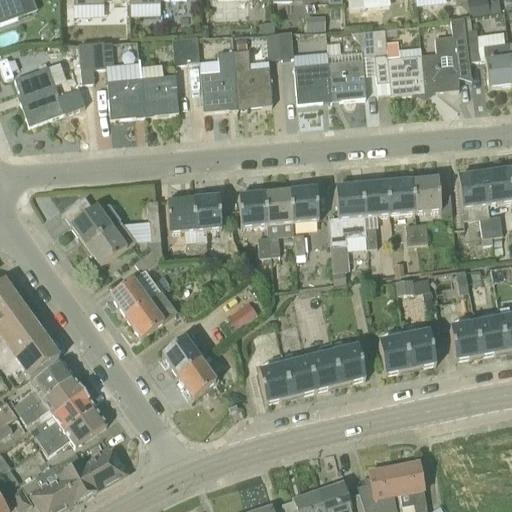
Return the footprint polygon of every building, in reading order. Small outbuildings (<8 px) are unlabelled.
[(0,0),(0,27),(19,20),(11,0),(0,0)] [(130,4),(129,0),(72,0),(73,9),(93,8),(93,4),(130,4)] [(347,0),(349,15),(366,13),(364,0),(347,0)] [(489,17),(485,0),(480,0),(468,2),(471,20),(489,17)] [(489,19),(500,17),(496,0),(485,0),(489,17),(489,19)] [(324,21),(306,21),(306,34),(324,34),(324,21)] [(468,67),(464,36),(463,24),(449,26),(451,41),(434,43),(435,59),(421,60),(424,96),(432,95),(432,98),(458,95),(457,81),(470,79),(468,67)] [(275,37),(274,26),(259,27),(260,38),(275,37)] [(424,96),(421,60),(387,63),(387,60),(385,34),(372,36),(374,61),(376,88),(389,87),(390,101),(416,99),(415,97),(424,96)] [(464,36),(468,67),(479,65),(476,35),(464,36)] [(295,57),(328,56),(327,36),(295,37),(295,57)] [(361,62),(374,61),(372,36),(359,37),(361,62)] [(278,39),(280,64),(293,63),(291,38),(278,39)] [(267,65),(280,64),(278,39),(265,40),(267,65)] [(186,43),(187,69),(199,67),(197,42),(186,43)] [(174,70),(187,69),(186,43),(171,44),(174,70)] [(245,43),(237,44),(238,52),(246,51),(245,43)] [(92,48),(94,74),(105,73),(105,70),(113,69),(111,49),(104,49),(103,47),(92,48)] [(93,74),(94,74),(92,48),(78,50),(81,89),(94,88),(93,74)] [(488,93),(511,89),(507,48),(483,51),(488,93)] [(234,56),(237,112),(245,112),(245,114),(272,112),(268,74),(249,75),(248,55),(234,56)] [(229,113),(237,112),(234,56),(217,58),(219,77),(201,79),(203,117),(229,115),(229,113)] [(327,68),(330,104),(338,103),(338,106),(364,103),(361,65),(327,68)] [(322,105),(330,104),(327,68),(293,71),(296,109),(322,107),(322,105)] [(58,101),(48,72),(14,84),(22,106),(20,107),(28,131),(64,119),(84,112),(78,94),(58,101)] [(143,119),(141,83),(141,76),(107,78),(109,124),(136,122),(135,120),(143,119)] [(141,83),(143,119),(151,119),(152,121),(178,119),(174,81),(141,83)] [(482,178),(488,222),(499,220),(498,209),(511,206),(511,203),(508,175),(482,178)] [(482,243),(491,242),(488,222),(482,178),(457,182),(462,214),(478,212),(482,243)] [(412,186),(414,218),(440,215),(441,223),(452,222),(450,200),(439,201),(437,183),(412,186)] [(389,220),(414,218),(412,186),(386,188),(389,220)] [(364,222),(389,220),(386,188),(361,190),(364,222)] [(367,253),(365,234),(364,222),(361,190),(335,192),(337,222),(327,223),(332,275),(349,274),(347,248),(346,248),(345,244),(365,242),(366,253),(367,253)] [(289,196),(291,228),(318,226),(315,194),(289,196)] [(266,230),(291,228),(289,196),(264,198),(266,230)] [(256,231),(257,242),(267,241),(266,230),(264,198),(238,200),(241,232),(231,232),(232,244),(242,243),(241,232),(256,231)] [(192,203),(194,235),(220,233),(218,201),(192,203)] [(85,252),(111,233),(96,211),(92,214),(84,203),(61,219),(62,220),(64,219),(71,229),(70,230),(85,252)] [(168,237),(184,236),(194,235),(192,203),(166,205),(168,237)] [(156,206),(145,207),(146,227),(157,226),(156,206)] [(488,222),(491,242),(502,240),(499,220),(488,222)] [(154,254),(159,249),(159,246),(157,226),(146,227),(148,246),(145,247),(146,252),(148,256),(133,267),(134,268),(154,254)] [(111,233),(85,252),(100,273),(135,248),(120,227),(111,233)] [(415,229),(417,249),(427,248),(425,228),(415,229)] [(407,250),(417,249),(415,229),(405,230),(407,250)] [(365,234),(367,253),(377,252),(375,233),(365,234)] [(294,260),(304,259),(303,239),(292,239),(294,260)] [(258,262),(269,261),(267,241),(257,242),(258,262)] [(267,241),(269,261),(279,261),(278,241),(267,241)] [(186,266),(197,265),(195,247),(185,248),(186,259),(186,266)] [(195,247),(197,265),(207,265),(206,247),(195,247)] [(125,322),(159,298),(145,278),(161,266),(159,249),(154,254),(134,268),(141,278),(109,300),(125,322)] [(403,277),(402,267),(393,268),(395,278),(403,277)] [(467,297),(464,275),(456,276),(459,298),(467,297)] [(344,277),(332,278),(333,289),(345,288),(344,277)] [(413,293),(427,292),(427,284),(395,287),(396,300),(413,299),(413,293)] [(0,316),(17,305),(3,285),(0,287),(0,286),(0,316)] [(159,298),(125,322),(141,344),(175,320),(159,298)] [(0,345),(2,344),(31,324),(17,305),(0,316),(0,345)] [(236,333),(256,318),(248,307),(228,322),(236,333)] [(511,322),(500,325),(505,357),(511,355),(511,322)] [(0,370),(2,373),(44,343),(31,324),(2,344),(0,345),(0,370)] [(480,361),(505,357),(500,325),(474,330),(480,361)] [(455,366),(480,361),(474,330),(449,335),(455,366)] [(403,343),(410,375),(435,370),(428,338),(403,343)] [(44,343),(2,373),(7,380),(21,370),(30,383),(58,362),(44,343)] [(177,381),(199,365),(183,343),(161,359),(177,381)] [(384,380),(410,375),(403,343),(378,349),(384,380)] [(332,359),(340,390),(365,384),(357,353),(332,359)] [(315,396),(340,390),(332,359),(307,365),(315,396)] [(199,365),(177,381),(193,403),(215,388),(199,365)] [(290,402),(315,396),(307,365),(282,371),(290,402)] [(20,420),(73,383),(61,367),(29,389),(34,396),(13,411),(20,420)] [(265,409),(290,402),(282,371),(258,377),(265,409)] [(52,421),(83,398),(73,383),(20,420),(26,430),(48,415),(52,421)] [(41,452),(94,414),(83,398),(52,421),(56,427),(35,442),(41,452)] [(94,414),(41,452),(48,461),(69,446),(74,453),(106,430),(94,414)] [(0,443),(12,434),(8,428),(0,434),(0,443)] [(80,467),(96,495),(124,480),(111,457),(108,452),(91,461),(94,466),(86,471),(84,466),(80,467)] [(0,457),(0,478),(10,472),(0,457)] [(96,495),(80,467),(75,458),(52,471),(74,508),(96,495)] [(398,508),(399,511),(413,509),(413,511),(440,511),(437,511),(425,511),(418,469),(393,473),(398,508)] [(39,511),(66,511),(74,508),(52,471),(20,489),(21,491),(8,498),(15,511),(27,511),(32,510),(27,501),(32,498),(33,500),(33,501),(39,511)] [(398,511),(399,511),(398,508),(393,473),(368,478),(371,496),(358,500),(362,511),(398,511)] [(9,492),(17,487),(10,475),(2,480),(9,492)] [(362,511),(358,500),(346,504),(342,489),(317,497),(322,511),(362,511)] [(322,511),(317,497),(293,505),(294,506),(282,510),(282,511),(322,511)]
